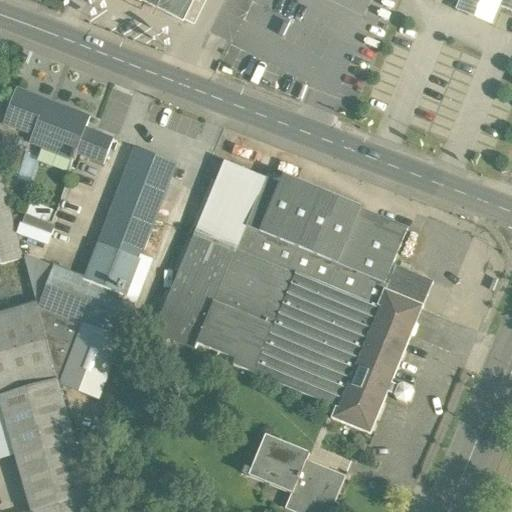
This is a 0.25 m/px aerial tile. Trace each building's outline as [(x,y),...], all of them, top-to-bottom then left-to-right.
[(148,0),(180,16),(188,0),(148,0)] [(511,0),(457,0),(453,11),(492,27),(500,9),(511,13),(511,0)] [(87,123),(47,107),(48,104),(17,92),(4,125),(34,136),(31,144),(71,159),(71,161),(74,162),(77,155),(76,154),(85,131),(87,123)] [(112,142),(85,131),(76,154),(77,155),(103,165),(112,142)] [(175,166),(135,150),(99,246),(114,252),(138,261),(175,166)] [(265,181),(224,163),(195,233),(236,250),(295,275),(378,309),(384,295),(387,287),(385,286),(245,229),(265,181)] [(0,262),(1,265),(24,259),(0,175),(0,262)] [(280,187),(265,181),(245,229),(385,286),(407,231),(359,211),(360,209),(283,178),(280,187)] [(195,233),(153,334),(194,351),(236,250),(195,233)] [(100,287),(114,252),(100,246),(86,282),(100,287)] [(295,275),(236,250),(194,351),(195,352),(197,346),(235,362),(233,367),(253,376),(295,275)] [(138,261),(114,252),(100,287),(100,289),(124,298),(138,261)] [(52,270),(24,259),(36,303),(37,309),(52,270)] [(433,284),(395,268),(387,287),(384,295),(422,310),(433,284)] [(86,282),(53,269),(52,270),(37,309),(109,336),(109,335),(124,298),(100,289),(100,287),(86,282)] [(378,309),(295,275),(253,376),(336,410),(338,410),(379,309),(378,309)] [(422,310),(384,295),(378,309),(379,309),(338,410),(336,410),(331,421),(370,437),(387,394),(391,386),(422,310)] [(36,303),(0,313),(0,398),(57,382),(37,309),(36,303)] [(109,336),(37,309),(57,382),(58,386),(98,401),(121,340),(109,335),(109,336)] [(57,382),(0,398),(0,406),(30,511),(35,511),(89,497),(58,386),(57,382)] [(403,387),(398,389),(398,390),(391,386),(387,394),(395,397),(394,398),(397,402),(406,406),(410,404),(414,395),(412,391),(403,387)] [(309,455),(265,437),(251,472),(266,478),(264,484),(291,496),(285,510),(288,511),(338,511),(341,507),(334,504),(346,478),(307,462),(309,455)] [(92,511),(89,497),(35,511),(92,511)]
